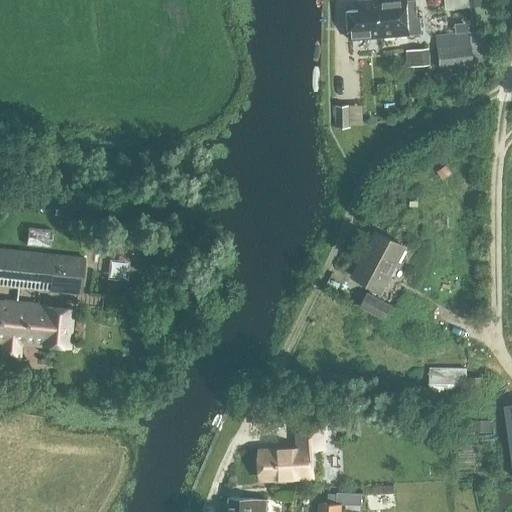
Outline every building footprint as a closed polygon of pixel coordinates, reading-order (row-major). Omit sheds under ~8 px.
[(349,39),(381,36),(378,0),(367,0),(359,1),(359,10),(346,11),(349,39)] [(378,0),(381,36),(409,34),(409,33),(422,32),(421,16),(414,17),(412,0),(378,0)] [(489,0),(469,0),(471,26),(492,23),(489,0)] [(487,30),(436,35),(439,68),(473,64),(491,62),(487,30)] [(430,65),(429,48),(407,49),(408,67),(430,65)] [(334,105),(335,127),(350,127),(349,104),(334,105)] [(30,226),(29,240),(40,241),(42,227),(30,226)] [(352,276),(381,291),(405,246),(376,231),(352,276)] [(84,257),(0,247),(0,284),(80,293),(84,257)] [(384,319),(391,306),(367,293),(360,306),(384,319)] [(150,317),(152,301),(127,298),(125,313),(150,317)] [(0,358),(14,360),(16,345),(69,351),(74,308),(0,300),(0,358)] [(428,402),(466,403),(467,377),(467,368),(429,367),(428,402)] [(467,377),(469,408),(486,407),(485,376),(467,377)] [(511,464),(511,403),(503,405),(511,464)] [(470,419),(469,430),(491,430),(491,420),(470,419)] [(298,448),(260,450),(262,480),(313,477),(311,449),(325,448),(325,421),(296,422),(298,448)] [(318,511),(342,511),(343,504),(363,504),(364,500),(395,498),(394,484),(371,485),(371,487),(362,487),(362,494),(339,493),(338,503),(319,502),(318,511)] [(265,511),(266,499),(230,497),(229,511),(265,511)]
